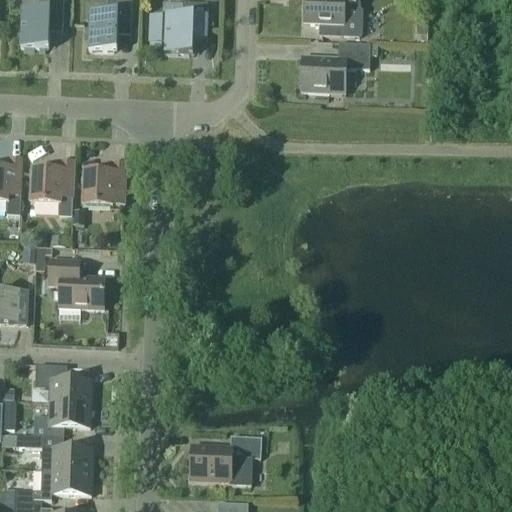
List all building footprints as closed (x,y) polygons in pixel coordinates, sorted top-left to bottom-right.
[(63,29),(64,1),(39,0),(38,13),(22,12),(20,52),(45,53),(49,50),(49,29),(63,29)] [(359,10),(359,0),(322,0),(323,2),(305,1),(304,27),(320,28),(319,41),(359,43),(362,39),(363,15),(359,10)] [(131,32),(132,4),(107,3),(106,15),(90,15),(88,55),(113,56),(116,52),(117,31),(131,32)] [(149,45),(165,45),(164,58),(189,59),(192,56),(193,35),(206,35),(208,7),(182,6),(182,19),(166,18),(166,19),(150,18),(149,45)] [(417,25),(416,45),(419,45),(427,46),(427,44),(428,25),(420,25),(417,25)] [(370,59),(370,48),(338,47),(337,63),(302,61),(301,96),(345,98),(345,73),(369,74),(370,59)] [(20,219),(22,163),(9,162),(9,163),(10,163),(9,172),(0,171),(0,205),(7,206),(7,219),(20,219)] [(30,207),(59,208),(58,221),(72,222),(74,165),(61,164),(61,165),(62,165),(61,174),(32,173),(30,207)] [(124,209),(126,167),(113,167),(114,167),(113,176),(84,175),(82,209),(112,210),(112,208),(124,209)] [(73,230),(83,230),(84,214),(74,214),(73,230)] [(66,240),(51,239),(50,250),(65,251),(66,240)] [(37,253),(36,271),(43,271),(44,253),(37,253)] [(23,267),(34,268),(34,255),(23,254),(23,267)] [(80,265),(50,264),(49,290),(60,290),(59,312),(103,314),(105,282),(79,281),(80,265)] [(29,296),(20,296),(2,295),(2,290),(0,289),(0,328),(27,329),(29,296)] [(51,393),(50,407),(91,409),(92,386),(66,385),(67,371),(36,370),(35,392),(51,393)] [(3,393),(3,405),(14,405),(14,393),(3,393)] [(90,432),(91,409),(50,407),(50,421),(35,420),(34,441),(63,442),(64,431),(90,432)] [(3,422),(3,434),(14,434),(15,423),(3,422)] [(51,475),(92,477),(93,454),(63,453),(63,442),(34,441),(2,439),(1,451),(42,453),(41,475),(51,475)] [(191,451),(190,484),(229,485),(229,490),(251,491),(252,463),(261,463),(261,442),(230,441),(230,453),(191,451)] [(92,477),(51,475),(50,499),(91,500),(92,477)] [(14,508),(42,509),(42,496),(14,495),(14,508)]
